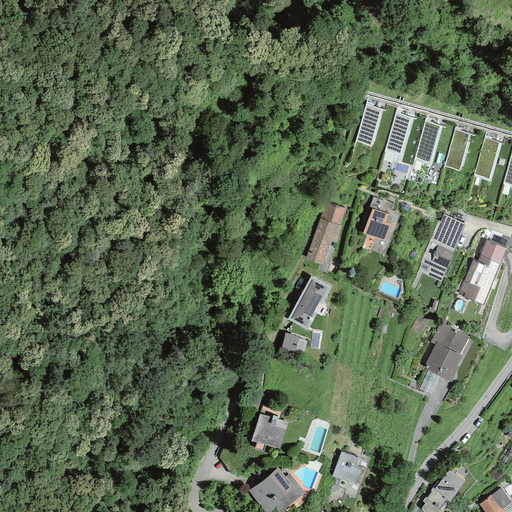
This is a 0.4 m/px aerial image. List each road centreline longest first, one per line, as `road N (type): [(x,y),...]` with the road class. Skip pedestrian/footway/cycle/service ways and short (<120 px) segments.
road 1 (residential): [(203,511),(195,483),(268,325)]
road 2 (tertiary): [(400,511),(428,464),(511,362)]
